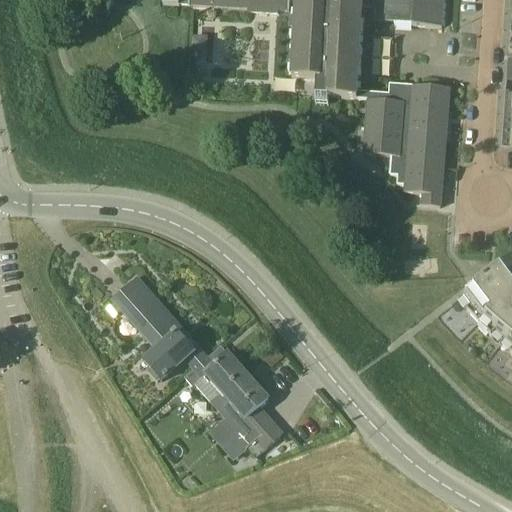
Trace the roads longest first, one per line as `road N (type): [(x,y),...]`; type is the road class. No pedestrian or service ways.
road 1 (tertiary): [(479,511),(395,454),(236,265),(204,242),(136,212),(15,205),(0,197)]
road 2 (residential): [(511,188),(481,187),(492,0)]
road 3 (unclassified): [(96,450),(33,346),(2,337),(0,326)]
